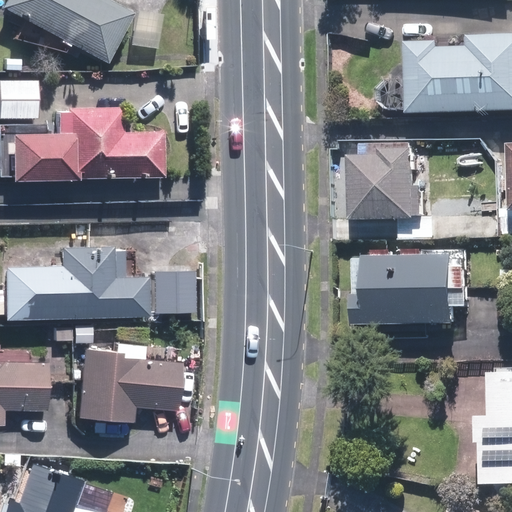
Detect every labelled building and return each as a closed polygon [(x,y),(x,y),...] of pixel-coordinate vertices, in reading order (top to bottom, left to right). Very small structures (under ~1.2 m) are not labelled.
[(135,9),(117,0),(4,0),(3,4),(108,59),(135,9)] [(479,45),(449,46),(448,39),(412,40),(415,112),(511,108),(511,32),(478,33),(479,45)] [(38,77),(0,75),(0,115),(36,117),(38,77)] [(12,130),(13,176),(167,174),(166,128),(124,129),(124,106),(61,107),(61,129),(12,130)] [(379,142),(379,154),(359,154),(361,218),(425,216),(425,213),(432,213),(431,184),(424,184),(424,147),(422,147),(422,141),(379,142)] [(172,317),(171,278),(150,279),(150,272),(115,273),(114,242),(62,243),(62,262),(0,263),(0,310),(7,310),(7,316),(149,312),(150,317),(172,317)] [(363,324),(464,321),(462,254),(362,256),(363,324)] [(135,418),(136,403),(178,407),(182,359),(145,356),(146,343),(120,341),(119,347),(85,344),(79,413),(135,418)] [(0,422),(5,423),(5,407),(47,408),(49,359),(0,357),(0,422)] [(511,367),(494,368),(494,372),(485,373),(486,416),(472,416),(472,443),(476,443),(477,485),(511,483),(511,367)] [(72,511),(84,478),(22,457),(3,511),(72,511)]
